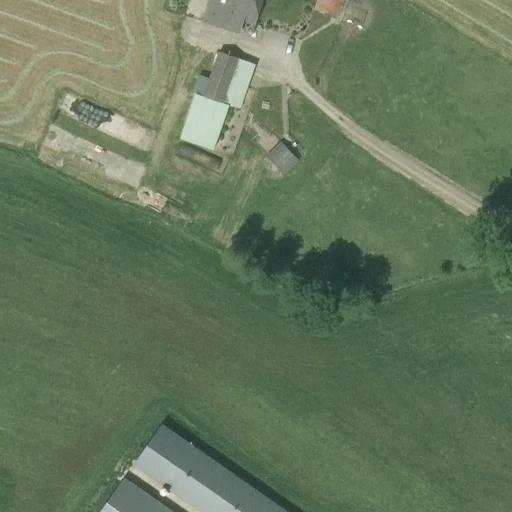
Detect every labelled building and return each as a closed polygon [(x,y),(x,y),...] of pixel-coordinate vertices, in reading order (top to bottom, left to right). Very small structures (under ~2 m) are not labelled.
[(261,0),(210,0),(204,22),(240,34),(244,21),(254,24),(261,0)] [(320,0),(318,8),(339,15),(343,0),(320,0)] [(239,59),(217,52),(204,94),(196,92),(181,137),(214,148),(228,105),(232,106),(236,96),(228,93),(239,59)] [(266,155),(284,175),(298,161),(280,141),(266,155)] [(200,511),(287,511),(162,423),(133,465),(200,511)] [(173,511),(124,477),(100,511),(173,511)]
